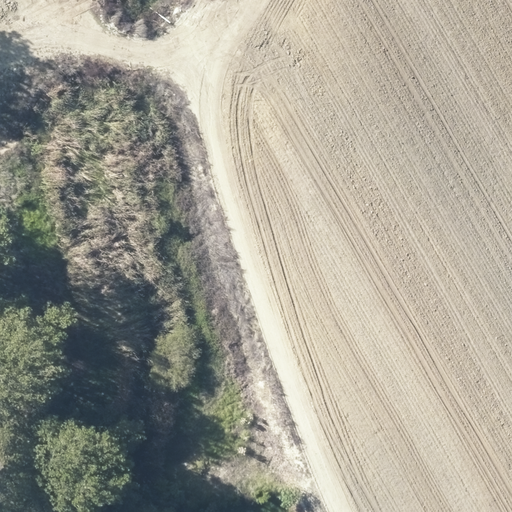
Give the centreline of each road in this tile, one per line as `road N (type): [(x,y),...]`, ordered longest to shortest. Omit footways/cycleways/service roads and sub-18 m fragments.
road 1 (track): [(231,0),(215,34),(209,130),(360,511)]
road 2 (track): [(212,84),(98,47),(62,10),(65,0)]
